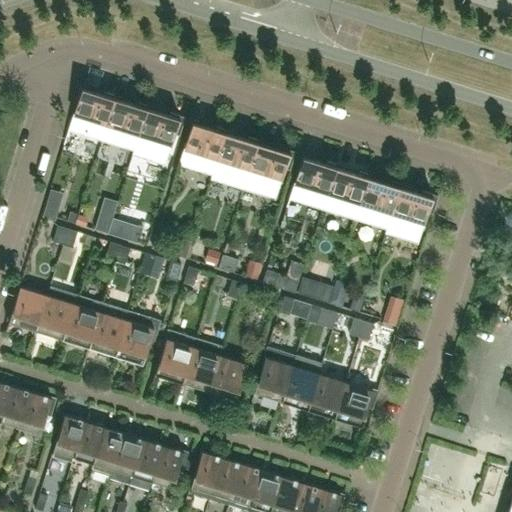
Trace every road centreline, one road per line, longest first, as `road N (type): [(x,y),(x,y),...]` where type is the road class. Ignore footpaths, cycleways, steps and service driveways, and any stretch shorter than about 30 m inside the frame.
road 1 (residential): [(381,511),(484,171),(91,48),(61,46),(37,56)]
road 2 (secondary): [(289,36),(511,107)]
road 3 (secondary): [(511,62),(311,0)]
road 4 (residential): [(0,251),(48,93),(37,56)]
road 5 (secondary): [(173,0),(289,36)]
